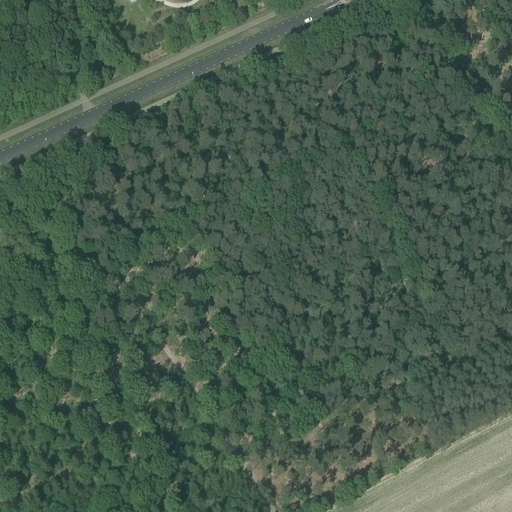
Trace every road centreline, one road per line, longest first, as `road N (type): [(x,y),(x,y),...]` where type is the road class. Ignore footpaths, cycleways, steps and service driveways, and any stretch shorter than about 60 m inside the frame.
road 1 (track): [(468,95),(414,91),(335,126),(299,173),(90,269)]
road 2 (track): [(268,511),(179,365),(134,313),(61,244),(0,208)]
road 3 (tertiary): [(0,159),(330,7)]
road 4 (track): [(511,157),(401,0)]
